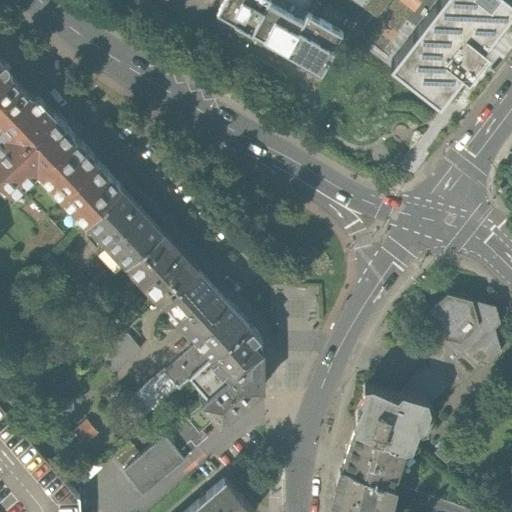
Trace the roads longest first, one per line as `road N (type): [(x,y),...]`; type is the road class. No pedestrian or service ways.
road 1 (tertiary): [(33,0),(101,54),(310,176)]
road 2 (residential): [(298,511),(310,423),(336,350),(364,302)]
road 3 (tertiary): [(423,218),(511,96)]
road 4 (tertiary): [(310,176),(362,240),(364,302)]
road 5 (tertiary): [(310,176),(350,198),(423,218)]
